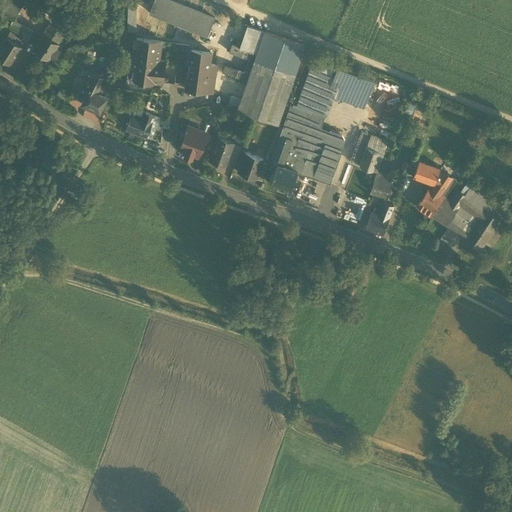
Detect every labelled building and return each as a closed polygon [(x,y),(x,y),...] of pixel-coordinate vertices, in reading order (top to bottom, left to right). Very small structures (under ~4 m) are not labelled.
[(5,0),(0,10),(0,11),(13,19),(21,4),(13,0),(12,0),(5,0)] [(153,0),(149,12),(207,36),(214,17),(172,0),(153,0)] [(127,3),(127,28),(136,28),(136,3),(127,3)] [(21,39),(28,43),(35,31),(13,19),(8,27),(24,34),(21,39)] [(50,22),(47,26),(55,32),(57,29),(58,28),(50,22)] [(247,23),(238,47),(256,53),(265,30),(247,23)] [(42,33),(43,33),(58,43),(64,33),(57,29),(55,32),(47,26),(42,33)] [(304,43),(265,30),(256,53),(247,80),(237,109),(252,114),(277,122),(304,43)] [(55,47),(58,43),(43,33),(40,36),(38,38),(39,39),(33,47),(48,57),(49,55),(54,58),(59,49),(55,47)] [(0,46),(0,56),(10,63),(21,46),(6,36),(0,46)] [(128,77),(162,82),(163,70),(164,61),(159,60),(158,60),(161,41),(137,37),(133,66),(129,65),(128,65),(126,78),(128,78),(128,77)] [(23,44),(11,63),(17,67),(29,48),(23,44)] [(247,80),(256,53),(238,47),(231,44),(229,51),(248,58),(244,71),(225,64),(222,71),(247,80)] [(188,72),(207,75),(208,63),(210,51),(191,48),(188,72)] [(87,56),(99,58),(100,52),(88,49),(87,56)] [(229,51),(225,64),(244,71),(248,58),(229,51)] [(310,66),(333,74),(336,64),(337,62),(314,54),(310,66)] [(337,62),(336,64),(374,78),(376,74),(338,60),(337,62)] [(215,64),(208,63),(207,75),(213,76),(215,64)] [(363,106),(374,78),(336,64),(333,74),(340,77),(333,96),(363,106)] [(297,102),(319,111),(333,74),(310,66),(297,102)] [(205,89),(207,75),(188,72),(187,75),(186,86),(205,89)] [(174,84),(186,86),(187,75),(175,73),(174,84)] [(340,77),(333,74),(319,111),(325,113),(327,114),(333,96),(340,77)] [(85,87),(88,88),(97,92),(103,80),(91,75),(88,82),(85,87)] [(213,76),(207,75),(205,89),(212,89),(213,76)] [(77,95),(83,99),(88,88),(85,87),(88,82),(80,78),(77,95)] [(107,97),(97,92),(88,88),(83,99),(81,103),(99,111),(107,97)] [(71,98),(59,90),(56,95),(67,102),(71,98)] [(320,126),(325,113),(319,111),(297,102),(291,100),(286,113),(311,122),(310,123),(320,126)] [(414,104),(406,101),(403,111),(411,114),(414,104)] [(126,129),(146,136),(154,115),(144,111),(142,117),(132,113),(126,129)] [(297,170),(330,182),(345,139),(342,134),(320,126),(310,123),(311,122),(286,113),(280,133),(271,160),(277,163),(277,162),(297,169),(297,170)] [(379,121),(391,124),(393,117),(381,115),(379,121)] [(184,153),(191,155),(192,153),(198,155),(206,132),(188,125),(185,133),(182,132),(179,139),(182,140),(179,148),(185,150),(184,153)] [(371,134),(368,141),(386,148),(387,143),(385,139),(371,134)] [(209,159),(225,165),(233,142),(218,136),(209,159)] [(368,141),(366,148),(383,154),(386,148),(368,141)] [(359,166),(377,172),(383,154),(366,148),(359,166)] [(238,171),(256,178),(262,161),(263,158),(245,151),(238,171)] [(432,183),(434,184),(440,169),(440,168),(418,160),(412,176),(432,183)] [(256,178),(261,180),(267,163),(262,161),(256,178)] [(370,191),(388,196),(392,184),(390,183),(392,177),(383,174),(387,163),(382,161),(378,175),(376,174),(370,191)] [(269,183),(290,190),(297,170),(297,169),(277,162),(277,163),(269,183)] [(417,205),(432,215),(444,197),(448,192),(456,180),(440,169),(434,184),(432,183),(417,205)] [(460,191),(465,194),(471,184),(467,181),(460,191)] [(485,208),(499,218),(506,208),(489,196),(472,184),(471,184),(465,194),(465,195),(478,203),(485,208)] [(454,211),(459,205),(465,195),(465,194),(460,191),(458,189),(450,201),(444,197),(432,215),(445,224),(450,218),(454,211)] [(493,190),(489,196),(506,208),(507,209),(511,203),(493,190)] [(363,205),(366,198),(351,193),(348,200),(363,205)] [(478,203),(465,195),(459,205),(471,213),(478,203)] [(384,202),(379,215),(388,218),(393,205),(384,202)] [(478,203),(471,213),(472,214),(478,218),(485,208),(478,203)] [(454,211),(467,221),(472,214),(471,213),(459,205),(454,211)] [(477,220),(492,230),(499,218),(485,208),(478,218),(477,220)] [(463,227),(467,221),(454,211),(450,218),(452,220),(462,227),(463,227)] [(383,233),(388,218),(379,215),(371,212),(366,227),(383,233)] [(447,226),(457,233),(462,227),(452,220),(447,226)] [(465,238),(479,248),(485,239),(491,244),(497,235),(491,231),(492,230),(477,220),(469,232),(465,238)] [(463,227),(462,227),(457,233),(465,238),(469,232),(463,227)] [(440,238),(450,245),(457,235),(447,228),(440,238)] [(477,270),(487,275),(489,270),(480,265),(477,270)]
